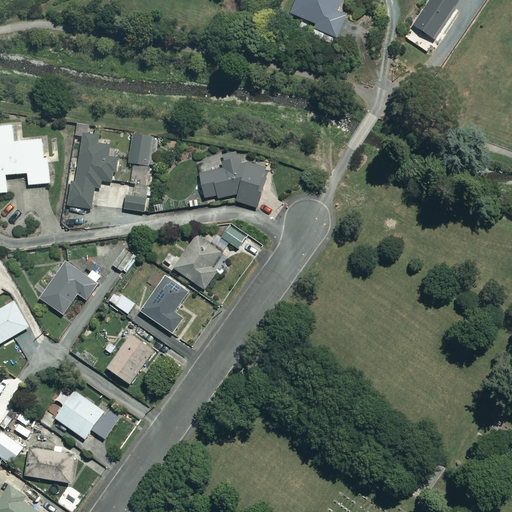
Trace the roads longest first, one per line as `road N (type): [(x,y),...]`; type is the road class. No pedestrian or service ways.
road 1 (residential): [(311,221),(110,511)]
road 2 (track): [(481,0),(447,50),(381,100),(311,221)]
